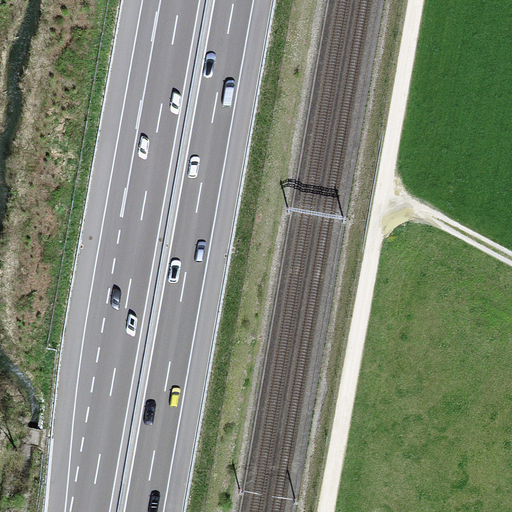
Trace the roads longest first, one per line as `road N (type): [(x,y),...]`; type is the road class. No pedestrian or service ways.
road 1 (track): [(326,511),(416,0)]
road 2 (motorway): [(143,511),(233,0)]
road 3 (motorway): [(180,0),(90,511)]
road 4 (track): [(380,201),(422,212),(511,257)]
